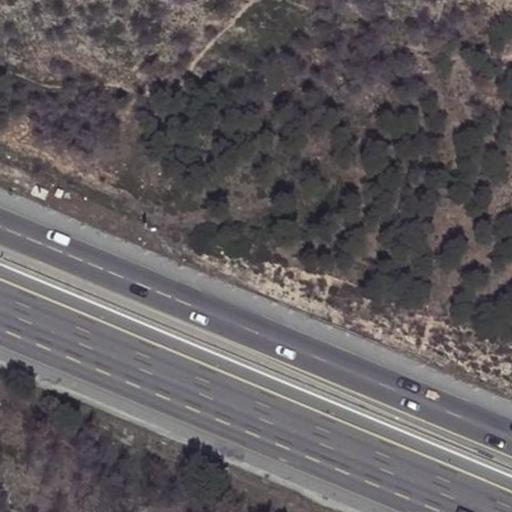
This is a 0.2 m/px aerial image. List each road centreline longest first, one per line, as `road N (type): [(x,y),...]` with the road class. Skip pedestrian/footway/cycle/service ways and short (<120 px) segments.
road 1 (motorway): [(511,439),(0,226)]
road 2 (motorway): [(0,304),(488,504)]
